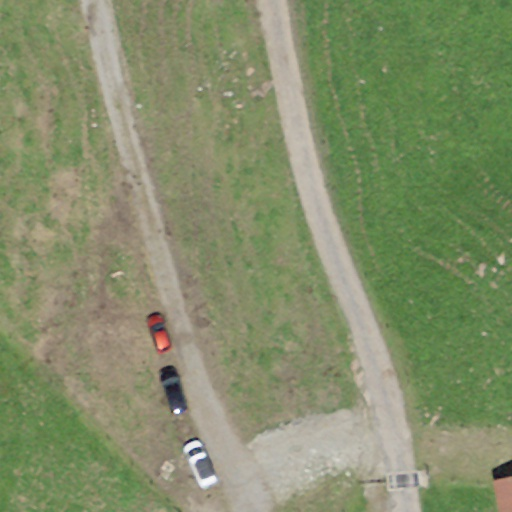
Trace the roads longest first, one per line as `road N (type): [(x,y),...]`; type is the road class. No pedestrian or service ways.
road 1 (track): [(95,0),(115,128),(256,511)]
road 2 (unclassified): [(275,0),(301,143),(405,477),(404,511)]
